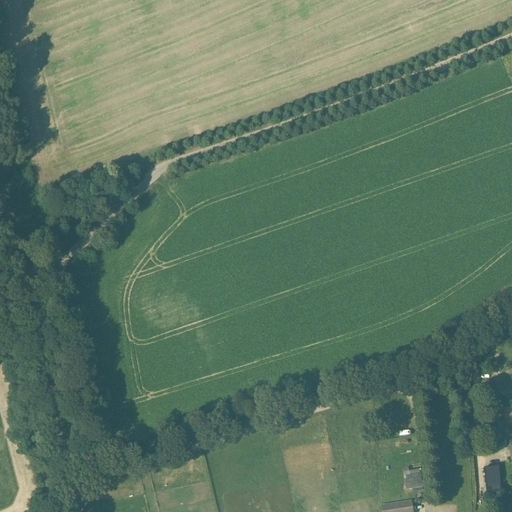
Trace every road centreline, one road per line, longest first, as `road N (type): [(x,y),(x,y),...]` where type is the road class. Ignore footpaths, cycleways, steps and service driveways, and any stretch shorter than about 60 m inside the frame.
road 1 (track): [(71,487),(412,383),(469,360),(511,324)]
road 2 (secondary): [(77,511),(0,196)]
